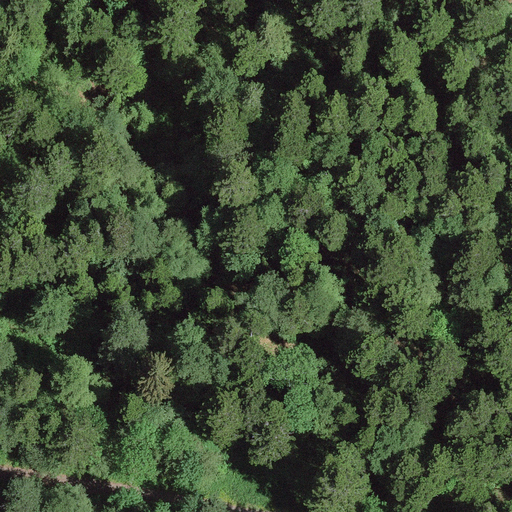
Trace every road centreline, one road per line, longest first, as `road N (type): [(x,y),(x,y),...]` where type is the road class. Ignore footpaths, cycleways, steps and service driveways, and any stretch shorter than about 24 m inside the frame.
road 1 (track): [(310,511),(183,428),(0,325)]
road 2 (track): [(195,511),(0,472)]
